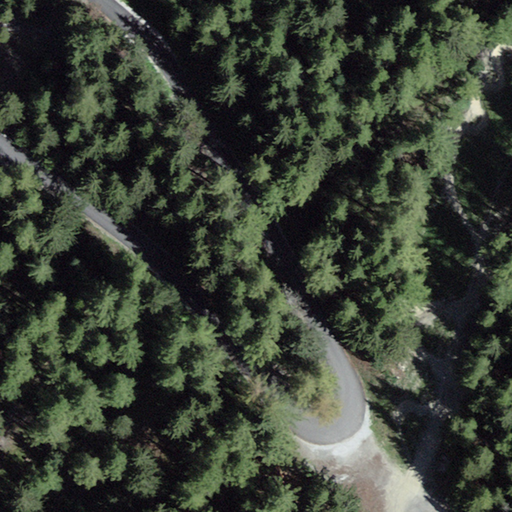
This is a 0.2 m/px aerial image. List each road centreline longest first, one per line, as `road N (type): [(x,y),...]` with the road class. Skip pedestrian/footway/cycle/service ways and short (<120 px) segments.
road 1 (unclassified): [(302,289),(352,408),(350,424),(310,430),(120,225),(0,146)]
road 2 (track): [(91,0),(176,68),(224,174),(302,289)]
